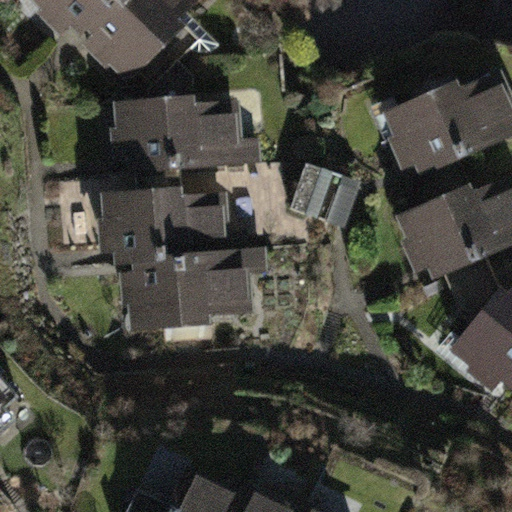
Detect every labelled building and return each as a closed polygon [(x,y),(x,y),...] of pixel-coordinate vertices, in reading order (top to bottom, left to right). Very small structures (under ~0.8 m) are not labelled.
[(29,0),(77,49),(93,33),(126,0),(29,0)] [(126,0),(93,33),(145,87),(225,9),(216,0),(126,0)] [(372,110),(403,186),(511,142),(511,92),(498,59),(372,110)] [(250,182),(243,96),(123,105),(130,192),(228,184),(250,182)] [(402,220),(426,277),(511,241),(511,184),(508,176),(402,220)] [(236,271),(228,184),(130,192),(109,194),(116,280),(141,278),(236,271)] [(268,355),(261,269),(236,271),(141,278),(149,365),(247,357),(268,355)] [(511,394),(511,280),(455,346),(511,394)] [(0,430),(29,404),(0,373),(0,430)] [(268,511),(202,481),(187,511),(268,511)]
